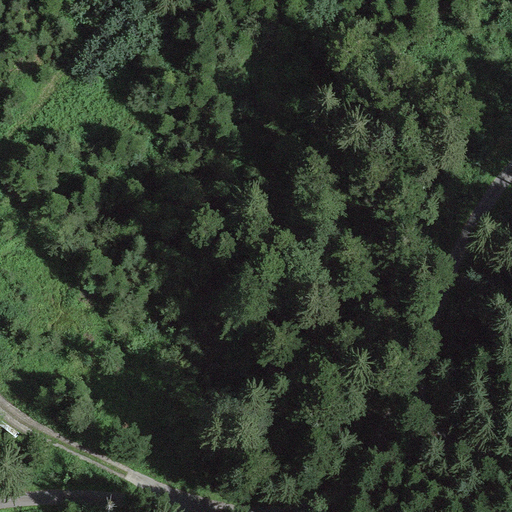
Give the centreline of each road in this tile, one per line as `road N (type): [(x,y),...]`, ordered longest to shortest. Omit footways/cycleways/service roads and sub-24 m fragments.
road 1 (track): [(511,174),(483,202),(397,427),(357,484),(317,509),(292,511)]
road 2 (track): [(231,511),(143,502),(0,506)]
road 3 (track): [(0,400),(25,424),(197,508)]
road 4 (track): [(511,478),(459,466),(397,427)]
